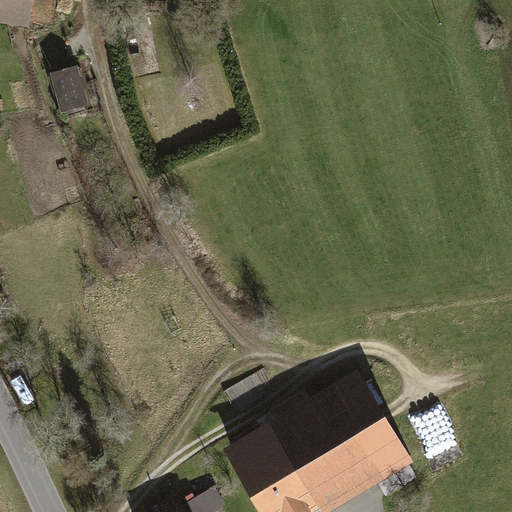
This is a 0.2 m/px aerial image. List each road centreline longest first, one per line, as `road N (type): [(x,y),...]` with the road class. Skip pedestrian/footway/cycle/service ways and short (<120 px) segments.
road 1 (track): [(418,385),(393,355),(368,348),(316,365),(250,355),(161,222),(123,142),(88,0)]
road 2 (track): [(250,355),(229,369),(126,511)]
road 3 (track): [(166,462),(255,413),(316,365)]
